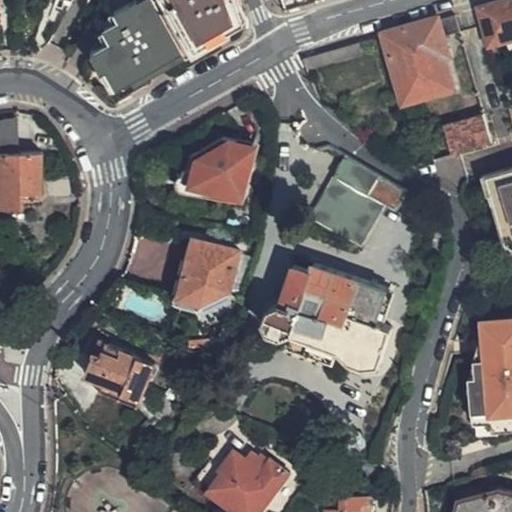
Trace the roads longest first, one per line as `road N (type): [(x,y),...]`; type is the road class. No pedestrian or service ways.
road 1 (residential): [(96,137),(303,31),(405,0)]
road 2 (residential): [(25,478),(35,378),(49,334),(76,292)]
road 3 (residential): [(76,292),(104,241),(107,175),(96,137)]
